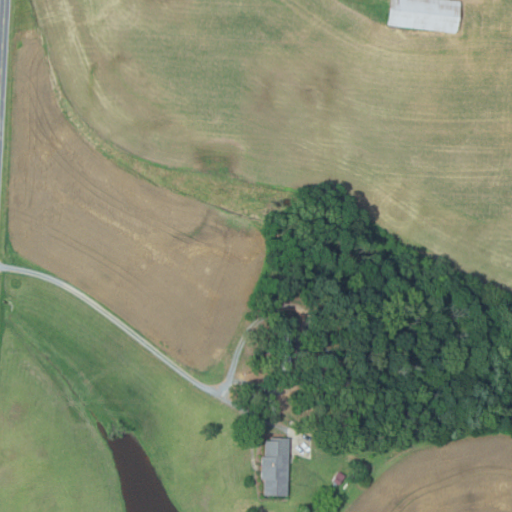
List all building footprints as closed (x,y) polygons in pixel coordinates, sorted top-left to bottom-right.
[(458,33),(388,25),(391,0),(453,0),(462,1),(458,33)] [(291,372),(282,372),(284,329),(293,329),(291,372)] [(435,423),(436,436),(403,439),(402,426),(435,423)] [(288,496),(265,496),(265,480),(262,480),(262,456),(265,457),(266,441),(270,441),(270,438),(289,438),(288,496)] [(340,485),(333,480),(339,471),(346,476),(340,485)] [(332,497),(326,492),(329,487),(336,492),(332,497)]
